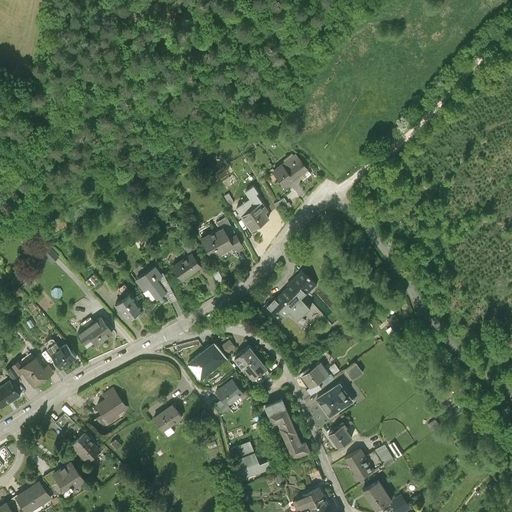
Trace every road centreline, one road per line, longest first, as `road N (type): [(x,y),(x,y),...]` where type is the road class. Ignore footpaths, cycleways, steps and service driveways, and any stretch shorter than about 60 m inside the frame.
road 1 (track): [(39,96),(267,117),(335,193)]
road 2 (residential): [(180,326),(186,335),(248,332),(276,353),(345,511)]
road 3 (unclassified): [(335,193),(391,257),(437,330),(511,399)]
road 4 (residential): [(0,433),(180,326)]
road 5 (residential): [(180,326),(233,295),(335,193)]
road 6 (track): [(142,346),(177,363),(207,403),(239,511)]
road 7 (track): [(39,96),(65,84),(165,0)]
